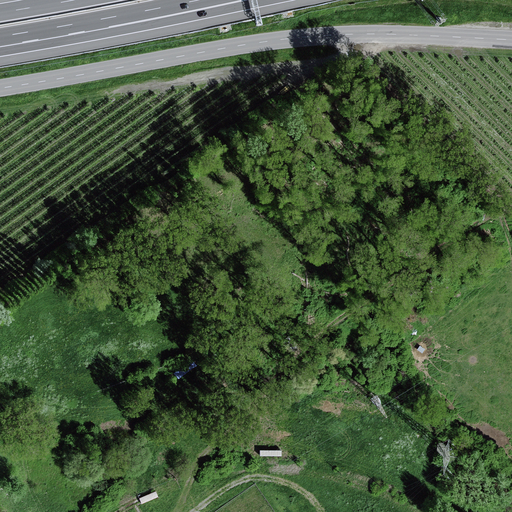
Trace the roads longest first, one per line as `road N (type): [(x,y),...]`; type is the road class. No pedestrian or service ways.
road 1 (secondary): [(0,88),(320,35),(511,39)]
road 2 (motorway): [(62,30),(262,0)]
road 3 (track): [(193,511),(256,477),(298,487),(322,511)]
road 4 (motorway): [(62,30),(206,0)]
